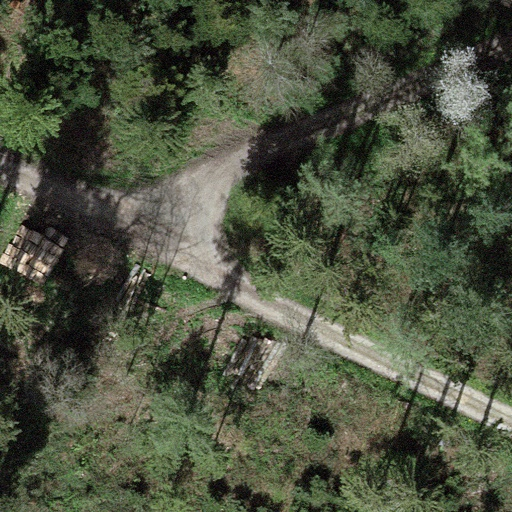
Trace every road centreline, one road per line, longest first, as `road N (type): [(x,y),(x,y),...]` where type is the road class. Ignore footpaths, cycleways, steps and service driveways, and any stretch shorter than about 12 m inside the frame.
road 1 (track): [(511,58),(128,226),(0,269)]
road 2 (track): [(128,226),(511,413)]
road 3 (track): [(128,226),(0,164)]
